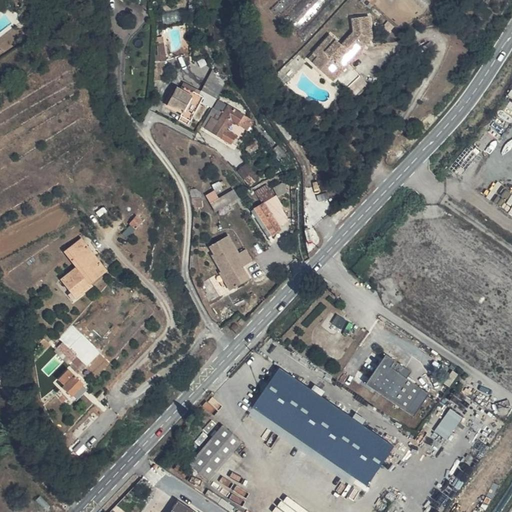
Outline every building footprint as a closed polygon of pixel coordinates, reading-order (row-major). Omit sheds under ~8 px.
[(109,0),(107,3),(102,0),(91,0),(92,14),(95,14),(103,13),(102,9),(110,8),(110,2),(109,0)] [(131,0),(102,0),(107,3),(109,0),(110,2),(113,2),(115,11),(124,10),(123,7),(132,5),(131,0)] [(369,17),(353,18),(354,30),(342,45),(330,35),(314,53),(318,58),(312,63),(320,71),(325,66),(336,76),(371,37),(369,17)] [(318,58),(314,53),(308,60),(312,63),(318,58)] [(332,81),(336,76),(325,66),(320,71),(332,81)] [(358,94),(369,83),(360,74),(349,85),(358,94)] [(203,87),(191,109),(204,117),(217,95),(203,87)] [(180,133),(187,136),(194,125),(187,121),(190,114),(183,109),(181,112),(165,104),(155,120),(172,130),(173,129),(180,133)] [(202,135),(195,147),(211,158),(219,146),(217,143),(221,138),(229,143),(234,135),(208,119),(203,127),(210,132),(207,138),(202,135)] [(176,138),(180,133),(173,129),(172,130),(169,134),(176,138)] [(247,162),(238,171),(251,186),(261,177),(247,162)] [(263,202),(276,194),(269,183),(256,190),(263,202)] [(217,190),(208,193),(215,210),(240,200),(236,189),(219,196),(217,190)] [(267,201),(283,227),(293,222),(277,195),(267,201)] [(244,223),(262,249),(271,243),(268,239),(277,233),(268,220),(269,219),(262,210),(244,223)] [(187,216),(179,217),(180,226),(187,225),(187,216)] [(70,291),(86,280),(68,251),(50,264),(62,281),(45,293),(53,303),(60,299),(66,308),(77,302),(75,299),(70,291)] [(213,289),(224,307),(225,307),(235,300),(231,293),(238,289),(234,283),(230,276),(232,274),(237,282),(244,277),(237,265),(230,270),(219,252),(202,264),(207,271),(205,272),(215,288),(213,289)] [(91,287),(86,280),(70,291),(75,299),(91,287)] [(238,289),(231,293),(235,300),(242,295),(238,289)] [(60,313),(66,308),(60,299),(53,303),(60,313)] [(56,350),(69,363),(77,354),(64,342),(56,350)] [(368,385),(414,418),(430,394),(408,380),(413,373),(388,356),(368,385)] [(56,381),(74,398),(87,385),(70,367),(56,381)] [(281,369),(263,394),(314,429),(377,471),(394,448),(281,369)] [(50,405),(63,416),(73,403),(56,386),(45,397),(52,403),(50,405)] [(252,410),(303,446),(314,429),(263,394),(252,410)] [(52,403),(45,397),(44,399),(50,405),(52,403)] [(463,420),(450,411),(435,432),(448,441),(463,420)] [(223,427),(206,446),(227,461),(242,443),(223,427)] [(365,489),(377,471),(314,429),(303,446),(365,489)] [(206,446),(192,462),(214,476),(227,461),(206,446)] [(214,476),(192,462),(190,465),(209,482),(214,476)] [(190,511),(177,503),(171,511),(190,511)]
